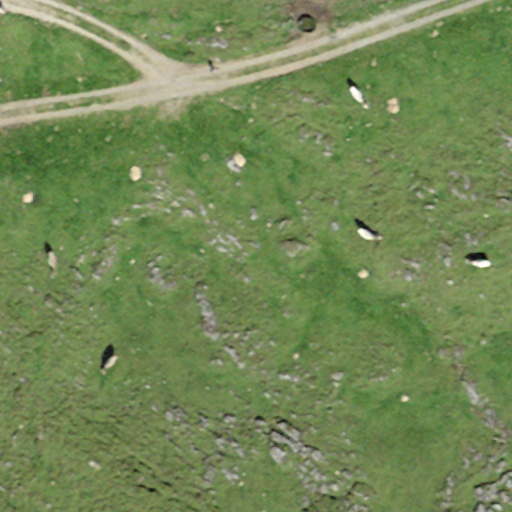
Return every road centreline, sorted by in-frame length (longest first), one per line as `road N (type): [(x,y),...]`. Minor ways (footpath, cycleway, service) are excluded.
road 1 (track): [(0,122),(293,63),(469,0)]
road 2 (track): [(0,1),(69,22),(189,86)]
